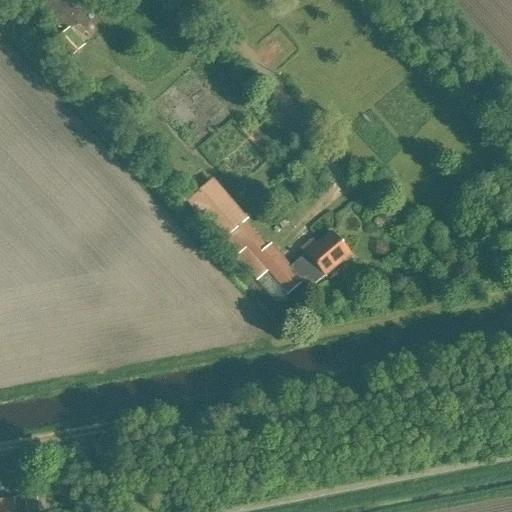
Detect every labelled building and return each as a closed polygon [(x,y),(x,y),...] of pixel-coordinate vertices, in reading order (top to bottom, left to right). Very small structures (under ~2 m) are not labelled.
[(88,42),(76,30),(61,44),(73,56),(88,42)] [(247,220),(213,181),(212,180),(185,204),(220,243),(247,220)] [(245,226),(234,235),(246,249),(236,257),(277,306),(302,284),(309,292),(349,257),(331,235),(315,249),(310,243),(300,252),(304,257),(289,270),(270,248),(266,251),(245,226)] [(449,252),(451,251),(471,242),(466,229),(465,228),(443,238),(449,252)] [(23,499),(25,511),(52,511),(49,494),(23,499)] [(0,511),(13,511),(11,501),(0,502),(0,511)]
